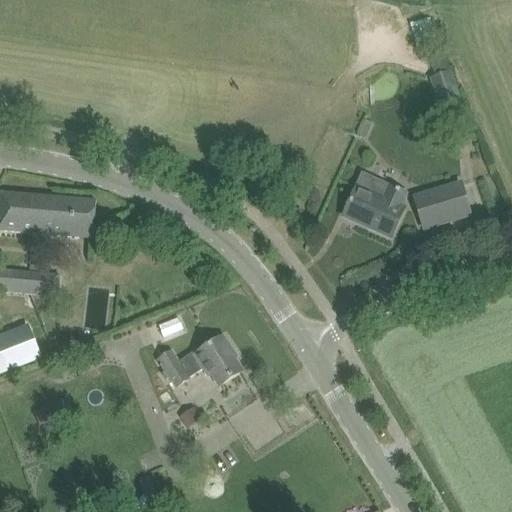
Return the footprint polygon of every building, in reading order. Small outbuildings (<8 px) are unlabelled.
[(451,72),(430,79),(442,118),(463,111),(451,72)] [(363,175),(353,196),(345,214),(371,225),(368,230),(391,240),(404,209),(401,207),(406,195),(363,175)] [(470,217),(460,185),(415,198),(424,231),(470,217)] [(1,194),(0,200),(0,232),(93,240),(96,202),(1,194)] [(30,264),(29,273),(8,271),(6,293),(4,318),(23,320),(25,296),(46,297),(48,274),(41,274),(42,265),(30,264)] [(24,326),(0,335),(0,374),(37,360),(24,326)] [(158,362),(164,371),(165,372),(162,374),(167,381),(170,379),(176,389),(204,370),(209,376),(211,374),(220,387),(241,373),(229,354),(231,352),(223,339),(195,356),(196,357),(181,367),(172,353),(158,362)] [(158,500),(150,479),(139,483),(146,504),(158,500)]
